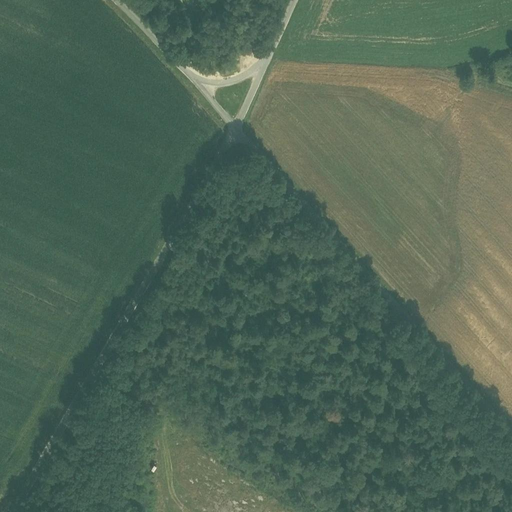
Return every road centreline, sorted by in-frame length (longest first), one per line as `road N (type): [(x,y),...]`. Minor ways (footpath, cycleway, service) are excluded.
road 1 (unclassified): [(13,511),(235,128)]
road 2 (track): [(511,432),(235,128)]
